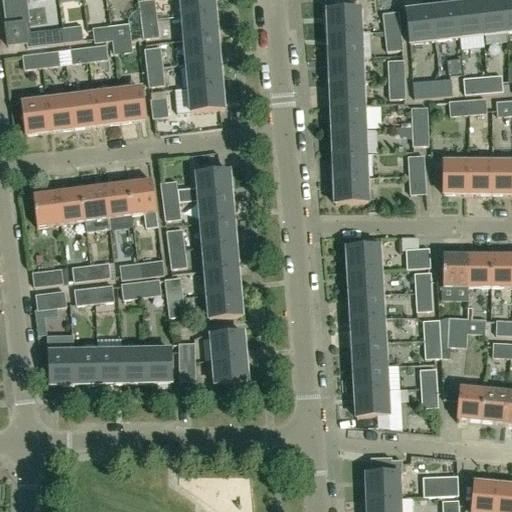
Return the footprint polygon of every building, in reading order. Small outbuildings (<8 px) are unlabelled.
[(29,12),(27,0),(3,3),(5,15),(29,12)] [(215,16),(213,0),(180,0),(182,19),(215,16)] [(511,33),(511,1),(503,3),(506,34),(511,33)] [(139,4),(141,24),(158,22),(155,2),(139,4)] [(506,34),(503,3),(479,5),(482,37),(506,34)] [(482,37),(479,5),(455,8),(458,40),(482,37)] [(458,40),(455,8),(430,11),(436,56),(437,55),(436,43),(458,40)] [(327,13),(328,37),(361,35),(360,11),(327,13)] [(436,56),(430,11),(406,14),(410,46),(425,44),(426,56),(436,56)] [(30,24),(29,12),(5,15),(6,27),(24,25),(30,24)] [(383,17),(385,36),(401,34),(399,15),(383,17)] [(217,40),(215,16),(182,19),(185,43),(217,40)] [(161,40),(158,22),(141,24),(141,25),(144,42),(161,40)] [(27,47),(24,25),(6,27),(9,49),(27,47)] [(144,42),(141,25),(111,29),(113,44),(131,41),(132,44),(144,42)] [(82,28),(63,31),(65,46),(84,44),(82,28)] [(113,44),(111,29),(93,31),(95,46),(113,44)] [(65,46),(63,31),(45,33),(47,48),(65,46)] [(403,53),(401,34),(385,36),(387,55),(403,53)] [(362,60),(361,35),(328,37),(329,61),(362,60)] [(219,65),(217,40),(185,43),(187,67),(219,65)] [(133,55),(132,44),(131,41),(113,44),(114,58),(133,55)] [(107,48),(88,50),(90,66),(109,64),(107,48)] [(90,66),(88,50),(64,53),(66,69),(90,66)] [(144,52),(147,72),(163,70),(161,50),(144,52)] [(66,69),(64,53),(40,56),(42,72),(66,69)] [(42,72),(40,56),(22,59),(24,74),(42,72)] [(363,84),(362,60),(329,61),(330,85),(363,84)] [(388,64),(388,83),(405,83),(404,63),(388,64)] [(222,89),(219,65),(187,67),(189,92),(222,89)] [(165,89),(163,70),(147,72),(149,91),(165,89)] [(438,100),(437,84),(436,82),(436,80),(436,78),(436,76),(438,74),(438,72),(430,72),(430,84),(413,86),(414,101),(438,100)] [(502,78),(483,80),(484,97),(503,95),(502,78)] [(484,97),(483,80),(463,82),(464,98),(484,97)] [(451,82),(437,84),(438,100),(453,99),(451,82)] [(406,102),(405,83),(388,83),(389,103),(406,102)] [(364,108),(363,84),(330,85),(331,109),(364,108)] [(224,113),(222,89),(189,92),(191,116),(224,113)] [(142,92),(118,95),(122,126),(146,123),(142,92)] [(152,96),(153,102),(151,103),(153,123),(169,120),(167,101),(166,94),(152,96)] [(122,126),(118,95),(94,98),(98,129),(122,126)] [(98,129),(94,98),(70,101),(74,132),(98,129)] [(74,132),(70,101),(47,104),(50,135),(74,132)] [(486,101),(461,104),(463,119),(487,117),(486,101)] [(511,103),(496,105),(497,120),(504,120),(504,135),(511,134),(511,103)] [(50,135),(47,104),(23,106),(27,138),(50,135)] [(463,119),(461,104),(448,105),(449,120),(463,119)] [(365,132),(364,108),(331,109),(332,133),(365,132)] [(411,111),(412,131),(429,130),(428,110),(411,111)] [(429,149),(429,130),(412,131),(413,150),(429,149)] [(365,156),(365,132),(332,133),(333,158),(365,156)] [(366,181),(365,156),(333,158),(334,182),(366,181)] [(408,160),(409,179),(426,178),(425,158),(408,160)] [(511,196),(511,164),(491,165),(491,197),(511,196)] [(467,197),(467,165),(443,165),(443,196),(467,197)] [(491,197),(491,165),(467,165),(467,197),(491,197)] [(232,199),(229,175),(219,176),(196,178),(198,202),(232,199)] [(427,197),(426,178),(409,179),(410,198),(427,197)] [(367,205),(366,181),(334,182),(335,206),(367,205)] [(157,216),(155,201),(153,184),(128,187),(132,219),(145,217),(146,232),(159,230),(157,216)] [(160,186),(162,201),(163,206),(179,204),(177,184),(160,186)] [(132,219),(128,187),(104,190),(108,222),(132,219)] [(108,222),(104,190),(81,193),(85,225),(108,222)] [(85,225),(81,193),(57,196),(61,228),(85,225)] [(61,228),(57,196),(33,199),(37,231),(61,228)] [(234,223),(232,201),(232,199),(198,202),(200,226),(234,223)] [(182,223),(179,204),(163,206),(166,225),(182,223)] [(236,247),(234,223),(200,226),(203,250),(236,247)] [(167,234),(169,254),(185,251),(183,232),(167,234)] [(238,271),(236,247),(203,250),(205,274),(238,271)] [(346,251),(348,275),(381,273),(379,249),(346,251)] [(187,271),(185,251),(169,254),(171,273),(187,271)] [(406,253),(407,273),(431,272),(430,251),(406,253)] [(467,290),(467,258),(443,258),(443,290),(467,290)] [(491,290),(491,258),(467,258),(467,290),(491,290)] [(511,290),(511,258),(491,258),(491,290),(511,290)] [(163,264),(138,267),(140,282),(165,279),(163,264)] [(67,271),(62,272),(61,272),(60,265),(32,269),(35,291),(69,287),(67,271)] [(109,266),(91,268),(93,284),(111,282),(109,266)] [(140,282),(138,267),(120,269),(122,284),(140,282)] [(93,284),(91,268),(72,271),(74,286),(93,284)] [(240,295),(238,271),(205,274),(207,298),(240,295)] [(382,297),(381,273),(348,275),(349,299),(382,297)] [(414,277),(415,296),(432,295),(431,276),(414,277)] [(181,281),(165,283),(167,302),(183,300),(181,281)] [(162,299),(160,283),(160,282),(141,285),(143,302),(162,299)] [(143,302),(141,285),(121,287),(124,304),(143,302)] [(113,288),(94,291),(96,307),(115,305),(113,288)] [(96,307),(94,291),(74,293),(76,309),(96,307)] [(38,314),(67,311),(65,294),(36,298),(38,314)] [(242,320),(240,295),(207,298),(209,323),(242,320)] [(433,315),(432,295),(415,296),(417,316),(433,315)] [(384,322),(382,297),(349,299),(351,324),(384,322)] [(186,319),(183,300),(167,302),(169,322),(186,319)] [(467,337),(468,322),(449,321),(448,350),(466,351),(467,337)] [(385,346),(384,322),(351,324),(352,348),(385,346)] [(486,323),(468,322),(467,337),(485,338),(486,323)] [(423,324),(424,343),(441,342),(440,323),(423,324)] [(511,339),(511,324),(496,324),(496,338),(511,339)] [(211,339),(213,364),(246,361),(244,336),(211,339)] [(442,362),(441,342),(424,343),(425,363),(442,362)] [(149,386),(148,346),(145,346),(146,354),(124,354),(124,387),(149,386)] [(173,353),(157,353),(157,346),(148,346),(149,386),(173,386),(173,353)] [(387,370),(385,346),(352,348),(354,372),(387,370)] [(511,362),(511,347),(493,346),(493,361),(511,362)] [(195,347),(179,347),(179,367),(195,366),(195,347)] [(100,387),(99,354),(75,355),(75,387),(100,387)] [(124,387),(124,354),(99,354),(100,387),(124,387)] [(75,387),(75,355),(50,355),(51,388),(75,387)] [(248,385),(246,361),(213,364),(215,388),(248,385)] [(196,385),(195,366),(179,367),(180,385),(196,385)] [(388,393),(387,370),(354,372),(355,396),(397,394),(397,393),(388,393)] [(420,373),(421,393),(438,392),(437,372),(420,373)] [(481,424),(484,392),(460,390),(457,422),(481,424)] [(439,410),(438,392),(421,393),(422,412),(439,410)] [(505,426),(508,395),(484,392),(481,424),(505,426)] [(389,419),(388,404),(397,404),(397,394),(355,396),(356,421),(389,419)] [(400,500),(399,477),(403,477),(402,463),(392,464),(392,461),(370,461),(371,477),(366,477),(367,502),(400,500)] [(458,479),(423,481),(424,500),(459,499),(458,479)] [(496,511),(499,487),(475,485),(474,489),(464,488),(464,504),(473,505),(472,511),(496,511)] [(511,511),(511,488),(499,487),(496,511),(511,511)] [(400,511),(400,500),(367,502),(367,511),(400,511)]
